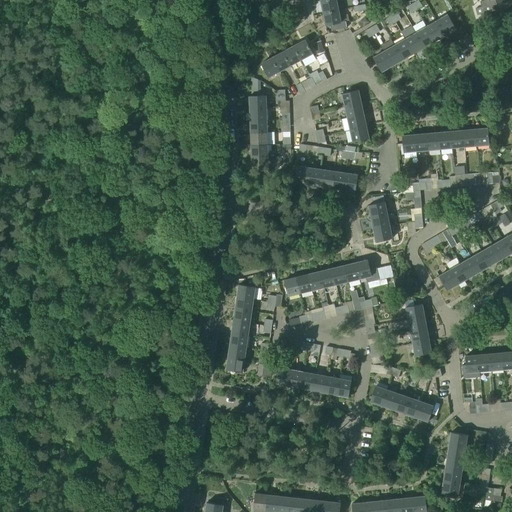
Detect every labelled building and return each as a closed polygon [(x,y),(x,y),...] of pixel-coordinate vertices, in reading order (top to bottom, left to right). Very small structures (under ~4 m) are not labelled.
[(339,10),(336,0),(325,0),(321,1),(323,13),(339,10)] [(422,7),(418,0),(412,3),(416,10),(422,7)] [(486,0),(487,0),(480,2),(481,7),(475,9),(477,16),(495,11),(493,5),(505,1),(505,0),(486,0)] [(416,10),(412,3),(407,7),(411,13),(416,10)] [(346,28),(345,22),(341,23),(339,10),(323,13),(326,26),(330,25),(331,31),(346,28)] [(401,20),(397,13),(391,16),(395,23),(401,20)] [(448,15),(437,21),(445,35),(456,29),(448,15)] [(395,23),(391,16),(386,19),(390,26),(395,23)] [(369,23),(365,18),(360,22),(363,27),(369,23)] [(445,35),(437,21),(426,27),(435,42),(445,35)] [(380,32),(376,25),(370,28),(374,35),(380,32)] [(435,42),(426,27),(416,33),(424,48),(435,42)] [(374,35),(370,28),(365,31),(369,38),(374,35)] [(416,33),(405,40),(413,54),(424,48),(416,33)] [(316,50),(323,48),(320,39),(313,42),(316,50)] [(313,54),(305,40),(294,46),(302,60),(313,54)] [(413,54),(405,40),(395,46),(403,60),(413,54)] [(302,60),(294,46),(283,52),(291,66),(302,60)] [(403,60),(395,46),(384,52),(392,66),(403,60)] [(291,66),(283,52),(272,58),(280,72),(291,66)] [(392,66),(384,52),(373,58),(381,72),(392,66)] [(280,72),(272,58),(261,64),(269,78),(280,72)] [(345,106),(361,103),(358,91),(342,94),(345,106)] [(266,108),(266,96),(249,96),(250,109),(266,108)] [(361,103),(345,106),(347,118),(363,115),(361,103)] [(267,120),(266,108),(250,109),(250,121),(267,120)] [(363,115),(347,118),(350,130),(366,126),(363,115)] [(267,133),(267,120),(250,121),(251,133),(267,133)] [(369,139),(366,126),(350,130),(353,142),(369,139)] [(488,129),(476,130),(477,146),(490,145),(488,129)] [(476,130),(464,131),(465,147),(477,146),(476,130)] [(464,131),(451,132),(453,148),(465,147),(464,131)] [(453,148),(451,132),(439,133),(441,149),(453,148)] [(268,145),(267,133),(251,133),(251,145),(268,145)] [(441,149),(439,133),(427,134),(429,150),(441,149)] [(427,134),(415,135),(416,151),(429,150),(427,134)] [(416,151),(415,135),(403,136),(404,152),(416,151)] [(268,157),(268,145),(251,145),(251,158),(268,157)] [(269,169),(268,157),(251,158),(252,170),(269,169)] [(307,185),(309,169),(297,167),(295,183),(307,185)] [(321,170),(309,169),(307,185),(319,186),(321,170)] [(321,170),(319,186),(331,188),(333,172),(321,170)] [(345,174),(333,172),(331,188),(343,190),(345,174)] [(357,176),(345,174),(343,190),(355,192),(357,176)] [(504,206),(500,199),(495,202),(499,209),(500,209),(504,206)] [(495,202),(490,205),(496,215),(502,211),(500,209),(499,209),(495,202)] [(371,218),(387,215),(384,203),(369,206),(371,218)] [(474,214),(478,221),(484,218),(480,211),(474,214)] [(478,221),(474,214),(468,218),(472,225),(478,221)] [(387,215),(371,218),(374,230),(389,226),(387,215)] [(453,227),(457,234),(463,230),(459,223),(453,227)] [(389,226),(374,230),(376,242),(392,239),(389,226)] [(457,234),(453,227),(447,230),(451,237),(457,234)] [(511,234),(503,240),(511,254),(511,253),(511,234)] [(432,239),(436,246),(442,243),(438,236),(432,239)] [(436,246),(432,239),(426,242),(430,249),(436,246)] [(511,254),(503,240),(492,246),(500,260),(511,254)] [(500,260),(492,246),(482,252),(490,266),(500,260)] [(490,266),(482,252),(471,258),(479,272),(490,266)] [(471,258),(461,265),(469,278),(479,272),(471,258)] [(379,280),(376,269),(375,263),(369,265),(368,260),(356,263),(360,279),(365,278),(366,283),(379,280)] [(360,279),(356,263),(344,266),(348,282),(360,279)] [(469,278),(461,265),(450,271),(458,284),(469,278)] [(348,282),(344,266),(332,269),(336,285),(348,282)] [(376,269),(379,280),(392,277),(389,266),(376,269)] [(332,269),(320,272),(324,288),(336,285),(332,269)] [(458,284),(450,271),(439,277),(447,291),(458,284)] [(324,288),(320,272),(308,274),(312,291),(324,288)] [(312,291),(308,274),(296,277),(300,293),(312,291)] [(300,293),(296,277),(284,280),(288,296),(300,293)] [(254,299),(255,287),(239,285),(237,297),(254,299)] [(252,311),(254,299),(237,297),(235,309),(252,311)] [(408,320),(425,317),(422,304),(406,307),(408,320)] [(250,323),(252,311),(235,309),(234,321),(250,323)] [(427,329),(425,317),(408,320),(411,332),(427,329)] [(248,336),(250,323),(234,321),(232,333),(248,336)] [(429,340),(427,329),(411,332),(413,344),(429,340)] [(246,348),(248,336),(232,333),(230,345),(246,348)] [(432,353),(429,340),(413,344),(415,356),(432,353)] [(322,346),(314,344),(313,352),(313,354),(319,355),(319,354),(320,354),(322,346)] [(245,360),(246,348),(230,345),(228,357),(245,360)] [(511,352),(502,354),(504,370),(511,368),(511,352)] [(504,370),(502,354),(490,355),(491,371),(504,370)] [(491,371),(490,355),(478,356),(479,372),(491,371)] [(479,372),(478,356),(465,357),(467,373),(479,372)] [(243,372),(245,360),(228,357),(226,370),(243,372)] [(271,376),(272,366),(262,364),(260,364),(258,374),(266,376),(271,376)] [(392,376),(395,368),(388,366),(386,374),(392,376)] [(288,386),(291,370),(279,368),(276,384),(288,386)] [(401,370),(395,368),(392,376),(398,378),(401,370)] [(300,388),(303,372),(291,370),(288,386),(300,388)] [(312,391),(315,374),(303,372),(300,388),(312,391)] [(410,374),(411,382),(418,381),(417,373),(410,374)] [(324,393),(327,376),(315,374),(312,391),(324,393)] [(336,395),(339,379),(327,376),(324,393),(336,395)] [(349,397),(351,381),(339,379),(336,395),(349,397)] [(382,406),(387,390),(375,386),(370,402),(382,406)] [(393,410),(399,394),(387,390),(382,406),(393,410)] [(405,414),(410,398),(399,394),(393,410),(405,414)] [(417,418),(422,402),(410,398),(405,414),(417,418)] [(428,422),(434,406),(422,402),(417,418),(428,422)] [(466,447),(468,435),(451,432),(449,445),(466,447)] [(464,459),(466,447),(449,445),(447,457),(464,459)] [(462,472),(464,459),(447,457),(445,469),(462,472)] [(460,484),(462,472),(445,469),(443,481),(460,484)] [(458,496),(460,484),(443,481),(441,493),(458,496)] [(499,502),(501,490),(493,489),(491,501),(499,502)] [(266,511),(268,496),(255,494),(254,510),(266,511)] [(278,511),(280,497),(268,496),(266,511),(267,511),(278,511)] [(280,497),(278,511),(290,511),(292,498),(280,497)] [(426,511),(425,497),(412,498),(413,511),(426,511)] [(207,504),(205,511),(221,511),(223,506),(227,507),(228,500),(217,498),(216,505),(207,504)] [(292,498),(290,511),(302,511),(304,499),(292,498)] [(413,511),(412,498),(400,499),(401,511),(413,511)] [(314,511),(316,501),(304,499),(302,511),(314,511)] [(401,511),(400,499),(388,501),(389,511),(401,511)] [(316,501),(314,511),(326,511),(327,502),(316,501)] [(389,511),(388,501),(377,502),(377,511),(389,511)] [(327,502),(326,511),(338,511),(340,503),(327,502)] [(377,511),(377,502),(365,503),(365,511),(377,511)] [(365,511),(365,503),(352,504),(353,511),(365,511)]
